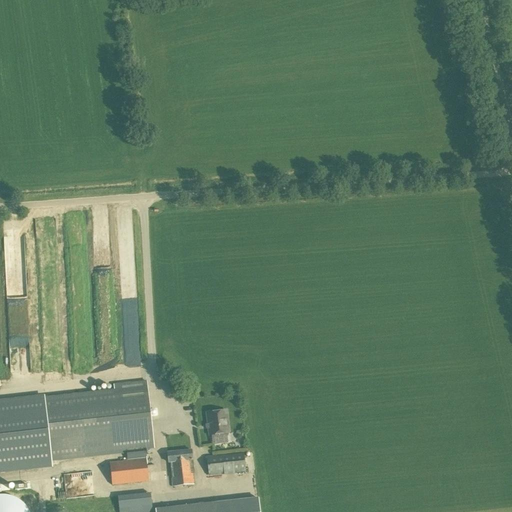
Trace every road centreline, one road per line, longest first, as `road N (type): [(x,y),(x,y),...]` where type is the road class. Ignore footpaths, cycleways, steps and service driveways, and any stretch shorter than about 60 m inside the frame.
road 1 (unclassified): [(0,207),(511,170)]
road 2 (unknown): [(141,196),(151,394)]
road 3 (unclassified): [(511,126),(480,0)]
